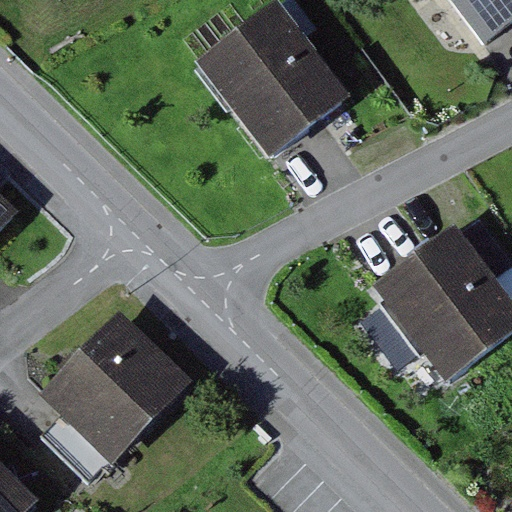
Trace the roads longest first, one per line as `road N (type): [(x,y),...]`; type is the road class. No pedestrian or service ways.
road 1 (residential): [(201,301),(256,258),(511,125)]
road 2 (residential): [(201,301),(418,511)]
road 3 (residential): [(0,105),(132,231)]
road 4 (residential): [(0,341),(132,231)]
